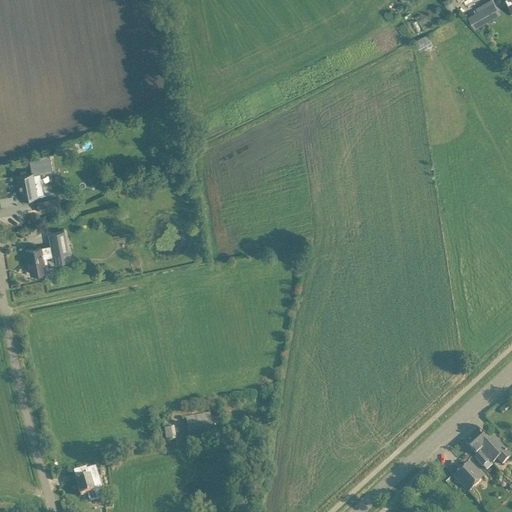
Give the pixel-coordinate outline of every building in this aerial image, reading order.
[(456,8),(451,0),(445,0),(444,1),(449,11),(456,8)] [(484,23),(499,13),(491,0),(489,0),(476,8),(478,12),(468,17),(475,28),(484,23)] [(184,127),(182,122),(178,107),(157,113),(157,114),(154,115),(155,118),(160,135),(184,127)] [(178,143),(180,148),(189,145),(187,137),(184,137),(185,141),(178,143)] [(80,161),(84,160),(94,157),(91,145),(69,152),(73,168),(81,165),(80,161)] [(26,173),(16,175),(20,198),(30,196),(43,194),(39,174),(52,171),(49,153),(29,159),(32,172),(26,173)] [(57,198),(36,202),(38,211),(59,208),(57,198)] [(62,231),(48,234),(50,244),(25,249),(26,258),(28,258),(31,273),(43,271),(42,270),(48,269),(46,257),(52,256),(53,263),(68,260),(62,231)] [(212,432),(209,414),(186,418),(188,435),(212,432)] [(167,441),(176,439),(174,427),(165,429),(167,441)] [(479,432),(466,443),(473,451),(477,456),(478,457),(475,459),(483,468),(491,462),(493,464),(498,459),(502,465),(511,457),(502,446),(495,439),(489,444),(479,432)] [(470,463),(454,478),(468,493),(485,478),(470,463)] [(75,480),(80,497),(87,494),(89,500),(91,501),(104,497),(95,467),(87,470),(88,476),(75,480)]
